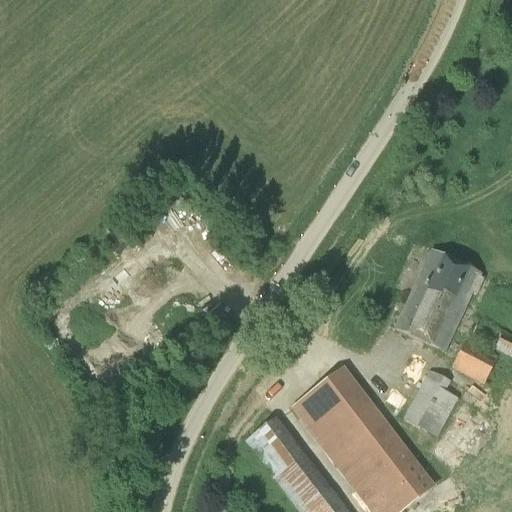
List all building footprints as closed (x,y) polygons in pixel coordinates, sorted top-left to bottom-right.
[(476,297),(484,281),(478,278),(479,276),(431,254),(395,332),(442,354),(470,294),(476,297)] [(482,387),(497,359),(465,342),(450,370),(482,387)] [(372,511),(402,511),(431,490),(342,373),(294,409),(372,511)] [(436,440),(457,401),(446,394),(451,386),(428,374),(402,422),(436,440)] [(297,511),(343,511),(274,420),(245,443),(297,511)]
